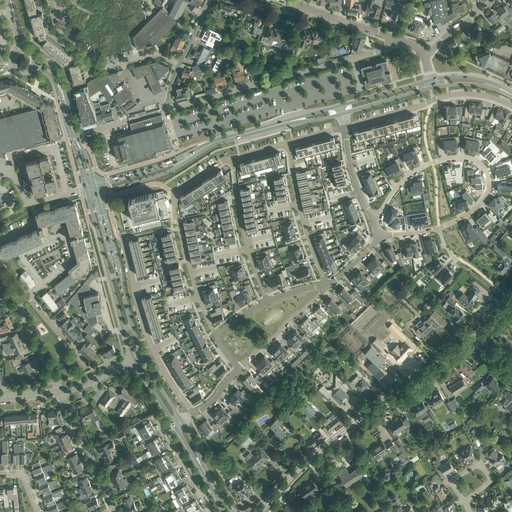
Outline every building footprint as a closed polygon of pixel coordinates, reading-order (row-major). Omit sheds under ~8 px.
[(79,67),(82,66),(80,58),(71,52),(69,54),(45,35),(40,17),(43,17),(42,13),(36,14),(32,0),(23,0),(24,2),(26,2),(26,4),(25,4),(26,8),(27,8),(28,10),(26,10),(27,14),(29,14),(30,16),(31,16),(32,18),(30,19),(32,26),(34,25),(34,28),(33,28),(34,32),(35,31),(36,34),(38,33),(40,38),(36,39),(37,41),(42,45),(41,45),(49,51),(50,50),(52,52),(51,53),(54,55),(55,54),(57,55),(56,57),(59,59),(60,58),(62,59),(61,60),(64,63),(65,62),(67,63),(66,64),(66,65),(67,63),(69,64),(69,66),(68,66),(70,66),(70,68),(69,69),(71,76),(72,75),(73,77),(71,78),(72,82),(74,81),(74,84),(73,84),(86,81),(85,77),(82,78),(79,67)] [(188,2),(183,0),(176,0),(170,12),(165,7),(164,6),(156,14),(170,28),(179,20),(187,4),(188,2)] [(168,0),(165,7),(170,12),(176,0),(168,0)] [(190,0),(190,1),(188,0),(188,2),(187,4),(190,6),(189,7),(196,12),(201,6),(199,4),(202,0),(190,0)] [(348,0),(348,9),(347,13),(357,14),(357,13),(357,9),(357,8),(357,7),(352,6),(353,0),(348,0)] [(374,0),(369,0),(368,3),(365,12),(370,13),(369,15),(377,18),(381,8),(373,5),(374,0)] [(443,0),(434,0),(430,1),(432,8),(435,23),(440,22),(442,24),(450,18),(448,15),(446,12),(443,0)] [(451,0),(452,3),(451,3),(453,11),(448,15),(450,18),(457,14),(457,12),(464,11),(463,4),(461,4),(460,1),(459,2),(458,0),(451,0)] [(396,3),(392,1),(392,3),(387,1),(385,7),(391,9),(390,12),(391,12),(390,15),(392,16),(391,18),(398,20),(398,18),(401,19),(403,14),(400,13),(401,9),(395,7),(396,3)] [(215,9),(214,13),(213,12),(213,15),(217,16),(218,17),(219,16),(221,17),(222,13),(227,15),(228,14),(230,15),(231,11),(234,12),(234,13),(238,14),(239,12),(241,7),(237,5),(236,7),(230,5),(229,5),(229,6),(225,5),(225,4),(221,2),(218,10),(215,9)] [(116,10),(117,13),(120,11),(116,3),(108,8),(110,13),(116,10)] [(263,14),(264,9),(254,5),(254,6),(253,5),(251,10),(253,11),(251,15),(257,17),(254,24),(256,24),(253,32),(256,33),(258,27),(258,25),(263,14)] [(433,15),(431,5),(424,7),(426,16),(433,15)] [(501,7),(497,10),(498,11),(500,14),(501,13),(503,16),(508,22),(510,20),(511,18),(511,10),(511,9),(510,8),(509,7),(507,9),(504,6),(501,8),(501,7)] [(488,17),(488,18),(490,20),(493,24),(495,22),(497,25),(495,27),(492,29),(496,34),(499,32),(498,30),(504,26),(496,15),(496,16),(494,12),(488,17)] [(160,38),(170,28),(156,14),(134,37),(135,44),(137,49),(157,43),(160,44),(163,41),(160,38)] [(95,46),(118,23),(112,17),(89,41),(95,46)] [(421,27),(423,28),(424,24),(425,25),(427,20),(419,18),(418,23),(412,21),(411,21),(410,23),(412,24),(410,29),(411,30),(411,31),(415,32),(415,31),(420,32),(421,27)] [(478,24),(473,28),(475,31),(476,30),(479,34),(482,31),(480,28),(480,27),(478,24)] [(271,45),(274,39),(281,42),(283,36),(285,31),(275,28),(269,26),(267,31),(265,36),(262,34),(260,41),(271,45)] [(206,41),(205,44),(208,45),(212,47),(213,48),(215,44),(210,41),(212,36),(215,38),(220,41),(223,34),(218,32),(218,33),(206,28),(204,31),(206,32),(205,34),(204,34),(202,39),(206,41)] [(299,46),(306,49),(307,45),(313,47),(313,44),(318,46),(320,39),(322,35),(311,31),(310,33),(304,30),(302,35),(301,39),(299,46)] [(452,50),(463,42),(464,44),(469,41),(463,32),(447,43),(452,50)] [(354,45),(352,51),(355,52),(356,49),(361,51),(365,38),(357,35),(356,37),(356,39),(354,45)] [(179,36),(177,38),(176,38),(172,45),(174,46),(172,49),(171,48),(171,50),(173,51),(173,50),(178,52),(180,48),(185,39),(179,36)] [(292,46),(283,42),(281,48),(290,52),(292,46)] [(201,53),(196,51),(193,56),(199,58),(197,62),(195,67),(202,69),(206,60),(207,60),(212,51),(204,47),(201,53)] [(489,50),(480,53),(475,55),(478,64),(483,63),(483,65),(487,64),(487,65),(504,73),(505,71),(506,71),(510,64),(508,63),(509,61),(493,53),(492,54),(491,54),(489,50)] [(236,68),(232,69),(233,72),(234,76),(235,81),(244,79),(244,78),(245,78),(244,76),(243,74),(242,70),(243,70),(241,60),(235,62),(236,68)] [(364,79),(367,87),(377,84),(375,79),(380,78),(381,83),(392,80),(390,72),(387,73),(385,68),(388,68),(386,60),(376,63),(377,67),(376,68),(376,67),(373,68),(373,69),(371,64),(361,67),(363,75),(366,74),(367,78),(364,79)] [(156,61),(151,62),(159,79),(163,89),(170,71),(168,69),(169,67),(156,61)] [(135,74),(137,78),(146,75),(154,93),(163,89),(159,79),(151,62),(132,68),(135,74)] [(188,71),(184,70),(181,79),(186,80),(186,81),(187,78),(193,80),(195,74),(201,76),(203,69),(202,69),(195,67),(193,66),(192,71),(188,70),(188,71)] [(118,72),(118,71),(94,78),(101,89),(107,99),(114,95),(118,101),(120,104),(135,94),(132,91),(127,85),(124,82),(123,83),(121,80),(122,79),(118,72)] [(229,83),(228,78),(227,75),(215,78),(217,86),(229,83)] [(101,89),(94,78),(79,88),(74,91),(80,110),(83,121),(84,123),(84,125),(85,125),(90,124),(91,126),(92,125),(97,124),(99,123),(98,118),(95,109),(89,96),(91,96),(101,89)] [(0,152),(63,136),(57,113),(55,114),(52,104),(27,89),(26,90),(21,87),(22,86),(15,82),(14,82),(14,81),(13,81),(12,81),(11,81),(11,80),(10,80),(9,80),(8,80),(7,80),(6,80),(5,80),(4,80),(3,80),(2,80),(0,81),(0,94),(7,92),(33,107),(33,109),(0,117),(0,152)] [(178,95),(176,95),(177,99),(191,95),(188,86),(185,87),(184,87),(176,89),(178,95)] [(465,106),(464,117),(469,118),(469,113),(475,114),(476,103),(470,102),(469,107),(466,106),(465,106)] [(101,106),(102,110),(105,122),(114,119),(113,117),(114,116),(112,110),(111,110),(109,103),(101,106)] [(476,103),(475,114),(480,115),(480,119),(484,119),(486,108),(484,108),(482,108),(482,104),(476,103)] [(444,114),(441,114),(441,120),(444,120),(444,118),(450,118),(450,105),(443,106),(444,114)] [(456,105),(450,105),(450,118),(450,119),(460,119),(459,113),(456,113),(456,105)] [(493,110),(488,120),(492,122),(494,117),(499,120),(504,111),(498,108),(496,112),(493,110)] [(105,122),(102,110),(96,111),(97,115),(97,116),(100,123),(105,122)] [(499,120),(499,121),(504,123),(502,127),(506,129),(511,119),(509,118),(507,118),(509,114),(504,111),(499,120)] [(132,129),(163,121),(162,115),(130,123),(132,129)] [(414,115),(409,116),(412,128),(421,125),(419,120),(416,121),(414,115)] [(409,116),(403,118),(406,129),(412,128),(409,116)] [(403,118),(398,119),(401,130),(406,128),(406,129),(403,118)] [(398,119),(393,121),(395,131),(401,130),(398,119)] [(115,144),(114,144),(117,155),(117,156),(116,156),(116,157),(116,158),(117,158),(117,159),(118,159),(120,158),(121,159),(121,160),(121,159),(125,161),(126,161),(127,162),(154,155),(155,155),(155,156),(156,156),(157,155),(157,154),(157,153),(159,152),(160,152),(165,151),(170,149),(172,149),(167,134),(168,134),(167,129),(166,129),(164,121),(163,121),(132,129),(114,134),(115,138),(113,138),(115,144)] [(393,121),(387,122),(390,133),(395,131),(393,121)] [(387,122),(382,123),(385,134),(390,133),(387,122)] [(382,123),(377,125),(380,135),(385,134),(382,123)] [(377,125),(372,126),(375,137),(380,135),(377,125)] [(372,126),(366,128),(369,140),(370,139),(369,138),(375,137),(372,126)] [(366,128),(361,129),(364,141),(369,140),(366,128)] [(357,137),(354,138),(355,143),(364,141),(361,129),(355,131),(357,137)] [(464,135),(463,141),(466,142),(464,150),(470,151),(473,137),(464,135)] [(459,136),(450,137),(451,151),(457,150),(456,142),(460,142),(459,136)] [(334,137),(328,139),(331,150),(340,148),(338,142),(335,143),(334,137)] [(450,137),(440,138),(441,144),(444,143),(445,151),(451,151),(450,137)] [(473,137),(470,151),(477,152),(478,145),(481,145),(483,139),(473,137)] [(328,139),(322,140),(326,152),(331,150),(328,139)] [(322,140),(317,141),(320,153),(326,152),(322,140)] [(317,141),(312,143),(315,155),(320,153),(317,141)] [(502,142),(499,145),(502,147),(509,152),(511,148),(507,146),(504,144),(504,143),(502,142)] [(312,143),(307,144),(310,156),(315,155),(312,143)] [(491,150),(485,156),(493,164),(500,156),(492,149),(495,147),(491,143),(487,147),(491,150)] [(307,144),(302,146),(305,157),(310,156),(307,144)] [(297,153),(294,154),(296,160),(305,157),(302,146),(296,147),(297,153)] [(417,146),(409,149),(413,162),(419,160),(416,152),(419,151),(417,146)] [(409,149),(400,152),(402,157),(405,156),(407,164),(413,162),(409,149)] [(274,154),(277,165),(286,163),(284,157),(281,158),(280,152),(273,153),(273,154),(274,154)] [(268,155),(271,167),(277,165),(274,154),(273,154),(268,155)] [(263,157),(266,168),(271,167),(268,155),(263,157)] [(56,189),(55,186),(47,156),(25,162),(33,195),(56,189)] [(263,157),(257,158),(260,170),(266,168),(263,157)] [(398,157),(390,162),(397,174),(402,171),(398,164),(401,162),(398,157)] [(260,170),(257,158),(252,160),(255,171),(260,170)] [(501,167),(495,169),(497,176),(499,176),(500,178),(507,176),(506,174),(511,172),(510,167),(511,165),(511,160),(511,158),(500,163),(501,167)] [(249,173),(255,171),(252,160),(246,161),(249,173)] [(246,161),(240,163),(242,169),(239,170),(240,175),(249,173),(246,161)] [(341,162),(329,165),(331,171),(333,170),(343,168),(341,162)] [(390,162),(382,167),(385,172),(387,170),(391,177),(397,174),(390,162)] [(445,170),(442,170),(443,173),(442,173),(445,184),(448,183),(447,179),(454,177),(456,184),(461,183),(462,178),(460,178),(458,172),(456,172),(455,168),(451,168),(450,166),(445,168),(445,170)] [(343,168),(333,170),(335,175),(335,176),(344,173),(343,168)] [(221,169),(216,173),(222,183),(230,178),(227,173),(224,174),(221,169)] [(297,179),(307,177),(307,174),(311,173),(311,171),(310,169),(296,172),(297,179)] [(367,174),(362,176),(364,182),(373,178),(373,177),(372,176),(371,173),(373,172),(371,169),(366,171),(367,174)] [(473,169),(466,170),(466,182),(473,182),(473,187),(480,187),(480,176),(473,176),(473,169)] [(216,173),(211,176),(216,184),(221,181),(222,183),(216,173),(215,173),(216,173)] [(334,176),(333,176),(334,182),(346,179),(344,173),(335,176),(335,175),(334,176)] [(414,184),(411,185),(412,192),(417,191),(417,187),(427,185),(426,178),(425,173),(421,174),(421,176),(416,177),(417,180),(414,181),(414,184)] [(211,176),(206,180),(211,188),(212,187),(216,184),(211,176)] [(274,184),(275,184),(275,183),(284,181),(283,176),(272,178),(274,184)] [(373,178),(364,182),(366,186),(377,182),(375,176),(373,177),(373,178)] [(299,186),(313,183),(313,181),(312,179),(308,180),(307,177),(297,179),(299,186)] [(346,179),(334,182),(336,188),(347,184),(346,179)] [(206,180),(201,183),(206,191),(211,188),(206,180)] [(508,185),(497,186),(498,192),(511,195),(511,188),(511,187),(511,180),(507,182),(508,185)] [(377,182),(366,186),(368,191),(379,187),(377,182)] [(201,183),(196,186),(202,195),(201,194),(206,191),(201,183)] [(314,185),(313,183),(299,186),(300,193),(310,191),(309,187),(314,186),(314,185)] [(240,189),(241,195),(251,193),(253,193),(251,184),(245,185),(246,188),(240,189)] [(196,186),(191,189),(197,200),(197,199),(197,198),(202,195),(196,186)] [(379,187),(368,191),(370,196),(376,194),(377,197),(382,195),(379,187)] [(186,192),(185,192),(192,203),(197,200),(191,189),(186,193),(186,192)] [(163,190),(129,199),(135,223),(169,214),(167,209),(164,194),(163,190)] [(457,200),(453,202),(454,206),(453,207),(453,208),(455,212),(460,211),(460,208),(462,208),(468,205),(467,201),(472,197),(466,190),(462,194),(464,199),(457,201),(457,200)] [(300,193),(301,199),(316,197),(315,194),(315,193),(311,194),(310,191),(300,193)] [(185,192),(180,196),(183,201),(181,203),(184,208),(192,203),(185,192)] [(316,197),(301,199),(303,206),(313,204),(312,201),(317,200),(316,199),(316,197)] [(490,207),(498,214),(502,209),(504,210),(508,206),(504,203),(505,203),(500,198),(497,201),(495,199),(492,202),(488,206),(490,207)] [(352,199),(341,204),(343,209),(354,205),(352,199)] [(219,209),(229,207),(228,200),(213,203),(214,207),(219,206),(219,209)] [(27,234),(17,238),(18,240),(13,242),(12,241),(2,246),(2,247),(0,247),(0,248),(4,258),(9,256),(9,254),(42,239),(39,234),(45,232),(43,226),(43,223),(68,216),(73,236),(71,237),(72,241),(74,241),(79,262),(69,270),(71,273),(71,272),(75,278),(78,276),(78,277),(90,268),(89,267),(90,263),(91,263),(87,249),(86,249),(85,244),(86,244),(84,238),(79,239),(78,235),(83,234),(82,228),(81,229),(79,223),(81,223),(76,207),(76,208),(71,205),(71,204),(55,208),(56,210),(50,211),(50,210),(38,213),(39,214),(36,215),(39,224),(40,227),(40,228),(32,232),(33,233),(28,235),(27,234)] [(313,204),(303,206),(304,213),(319,210),(318,207),(318,206),(314,207),(313,204)] [(354,205),(343,209),(345,215),(356,210),(354,205)] [(220,213),(215,214),(216,215),(216,217),(231,214),(229,207),(219,209),(220,213)] [(391,207),(386,219),(390,221),(389,223),(397,226),(398,223),(406,223),(405,216),(400,216),(395,214),(397,209),(391,207)] [(356,210),(345,215),(347,220),(359,215),(356,210)] [(413,213),(405,215),(406,223),(412,222),(412,225),(427,222),(426,216),(427,216),(426,211),(420,212),(420,215),(413,216),(413,213)] [(482,214),(476,219),(482,226),(483,227),(484,229),(488,226),(486,224),(492,220),(494,222),(497,220),(490,212),(487,214),(485,212),(482,214)] [(231,214),(216,217),(217,221),(221,220),(222,223),(232,221),(231,214)] [(359,215),(347,220),(350,226),(361,221),(359,215)] [(192,221),(183,222),(185,229),(195,227),(194,224),(199,223),(197,216),(192,218),(192,221)] [(246,227),(258,224),(257,219),(255,219),(245,221),(246,227)] [(282,230),(293,227),(292,221),(286,222),(285,219),(279,221),(282,230)] [(223,226),(218,227),(219,229),(219,231),(233,228),(232,221),(222,223),(223,226)] [(463,229),(462,229),(469,242),(470,241),(473,240),(472,236),(476,234),(471,223),(469,224),(469,223),(462,226),(463,229)] [(259,230),(258,224),(246,227),(248,232),(259,230)] [(195,227),(185,229),(186,236),(201,233),(200,231),(200,230),(196,231),(195,227)] [(284,235),(295,232),(293,227),(282,230),(283,230),(284,235)] [(233,228),(219,231),(219,233),(220,234),(224,233),(225,236),(235,234),(234,231),(233,228)] [(359,228),(352,235),(361,243),(365,239),(361,235),(363,233),(359,228)] [(485,238),(487,237),(481,230),(477,233),(482,239),(484,237),(485,238)] [(164,231),(158,232),(159,236),(161,235),(163,240),(172,238),(171,232),(165,234),(164,231)] [(297,238),(295,232),(284,235),(286,240),(285,241),(286,244),(291,242),(291,240),(297,238)] [(314,239),(316,244),(325,241),(327,240),(324,232),(318,234),(319,237),(314,239)] [(201,233),(186,236),(188,243),(198,241),(197,238),(201,237),(201,235),(201,233)] [(225,240),(222,240),(222,244),(226,243),(236,241),(235,234),(225,236),(225,240)] [(352,235),(348,239),(357,247),(361,243),(352,235)] [(431,238),(423,241),(426,253),(434,250),(433,246),(435,245),(434,241),(432,241),(431,238)] [(348,239),(342,245),(346,249),(348,247),(352,251),(357,247),(348,239)] [(198,241),(188,243),(189,250),(203,247),(203,245),(203,243),(198,244),(198,241)] [(325,241),(316,244),(318,249),(327,246),(325,241)] [(416,242),(410,244),(413,257),(422,256),(421,250),(418,250),(416,242)] [(405,253),(402,253),(403,259),(413,257),(410,244),(404,245),(405,253)] [(491,247),(490,248),(500,257),(500,256),(503,259),(503,258),(504,259),(507,255),(502,251),(494,244),(491,247)] [(290,257),(302,252),(301,251),(300,247),(296,248),(295,246),(287,248),(290,257)] [(329,251),(327,246),(318,249),(320,255),(329,251)] [(391,246),(385,249),(391,262),(400,258),(398,252),(395,254),(391,246)] [(203,247),(189,250),(190,256),(200,254),(200,251),(204,250),(204,249),(203,247)] [(269,259),(267,253),(269,253),(268,249),(262,251),(263,254),(256,257),(258,263),(269,259)] [(322,260),(331,256),(329,251),(320,255),(322,260)] [(304,258),(302,252),(290,257),(293,265),(301,262),(300,259),(304,258)] [(168,261),(166,262),(166,265),(172,263),(172,261),(177,259),(176,254),(167,256),(168,261)] [(201,258),(200,254),(190,256),(192,263),(206,260),(205,257),(201,258)] [(332,261),(331,256),(322,260),(323,265),(333,261),(332,261)] [(500,256),(498,259),(500,262),(495,269),(498,272),(502,275),(505,271),(508,268),(510,270),(511,267),(511,266),(511,265),(504,259),(503,258),(503,259),(500,256)] [(376,257),(371,261),(381,271),(387,265),(383,260),(381,262),(376,257)] [(271,258),(269,259),(258,263),(260,269),(268,266),(269,269),(274,267),(271,258)] [(333,261),(323,265),(326,270),(331,268),(332,271),(338,268),(335,260),(332,261),(333,261)] [(431,264),(427,268),(433,275),(444,265),(439,260),(433,266),(431,264)] [(371,261),(366,265),(372,271),(370,273),(374,277),(381,271),(371,261)] [(169,268),(171,273),(180,271),(179,265),(173,267),(172,263),(166,265),(167,268),(169,268)] [(233,264),(227,266),(228,270),(229,269),(231,275),(232,275),(244,271),(242,265),(234,267),(233,264)] [(296,272),(298,279),(310,274),(310,273),(311,272),(309,269),(308,269),(308,268),(299,271),(298,268),(292,270),(294,273),(296,272)] [(27,288),(29,286),(30,287),(35,283),(25,271),(20,275),(21,276),(19,278),(27,288)] [(180,271),(171,273),(172,279),(182,277),(180,271)] [(234,280),(232,281),(233,284),(239,282),(238,279),(246,277),(244,271),(232,275),(233,279),(234,280)] [(360,271),(356,275),(364,285),(364,284),(369,281),(372,279),(368,275),(366,277),(360,271)] [(441,274),(437,278),(444,285),(453,275),(449,271),(443,276),(441,274)] [(71,272),(71,273),(67,276),(72,283),(77,279),(75,278),(71,272)] [(274,275),(278,287),(284,285),(282,281),(285,280),(282,272),(274,275)] [(278,287),(274,275),(266,278),(269,286),(272,285),(273,289),(278,287)] [(356,275),(351,280),(356,285),(354,288),(358,292),(365,285),(364,284),(364,285),(356,275)] [(72,283),(67,276),(62,279),(68,286),(72,283)] [(183,283),(182,277),(172,279),(174,285),(183,283)] [(68,286),(62,279),(58,283),(64,290),(68,286)] [(93,291),(94,291),(93,291),(91,292),(89,285),(85,281),(82,285),(69,301),(89,323),(89,324),(92,327),(98,321),(96,314),(98,314),(99,314),(100,312),(100,311),(103,311),(101,304),(102,304),(101,298),(100,298),(101,299),(100,299),(98,292),(96,293),(96,292),(95,292),(93,291)] [(64,290),(58,283),(54,286),(60,293),(64,290)] [(183,283),(174,285),(175,291),(173,291),(174,295),(180,293),(179,290),(185,289),(183,283)] [(210,289),(202,291),(204,297),(215,294),(215,293),(214,288),(217,287),(215,284),(209,286),(210,289)] [(242,293),(245,302),(251,300),(250,297),(254,295),(249,284),(244,285),(246,291),(242,293)] [(458,299),(462,302),(469,308),(474,302),(472,300),(474,298),(475,299),(480,290),(476,287),(473,286),(471,289),(472,290),(471,292),(468,296),(464,292),(458,299)] [(340,291),(338,292),(349,303),(356,296),(352,292),(350,294),(343,287),(342,288),(339,290),(340,291)] [(235,289),(229,291),(234,303),(238,301),(239,304),(245,302),(242,293),(241,290),(236,292),(235,289)] [(50,290),(47,292),(41,297),(46,303),(47,302),(52,299),(48,294),(51,292),(50,290)] [(215,294),(204,297),(206,303),(214,301),(215,304),(216,303),(216,306),(221,305),(222,304),(221,302),(220,298),(219,298),(218,293),(215,293),(215,294)] [(446,300),(442,305),(449,311),(454,316),(453,316),(460,322),(460,321),(462,322),(467,316),(466,314),(467,314),(460,308),(459,309),(454,304),(456,301),(451,297),(450,296),(446,300)] [(52,299),(47,302),(46,303),(52,310),(57,305),(60,304),(60,303),(63,306),(64,306),(66,303),(62,298),(56,303),(52,299)] [(286,308),(291,313),(302,303),(297,298),(286,308)] [(423,306),(427,310),(435,302),(431,298),(423,306)] [(338,305),(331,299),(326,303),(337,314),(344,308),(340,303),(338,305)] [(63,306),(56,315),(60,320),(66,314),(64,311),(66,309),(65,308),(64,306),(63,306)] [(216,311),(210,314),(214,323),(224,319),(223,316),(225,316),(221,306),(215,308),(216,311)] [(317,318),(315,320),(319,325),(322,322),(320,321),(328,314),(320,306),(313,313),(317,318)] [(273,310),(269,314),(276,322),(280,318),(273,310)] [(416,330),(426,340),(429,344),(433,340),(428,334),(434,328),(438,332),(439,332),(440,332),(440,331),(441,331),(439,330),(442,327),(443,328),(448,323),(444,319),(444,320),(434,311),(424,321),(424,322),(416,330)] [(185,313),(180,316),(184,325),(185,324),(195,319),(192,314),(187,316),(185,313)] [(3,324),(0,324),(0,326),(1,330),(0,329),(0,333),(6,332),(7,332),(6,329),(12,326),(8,316),(1,319),(3,324)] [(315,320),(314,319),(312,321),(308,317),(301,324),(308,332),(310,330),(312,332),(319,325),(315,320)] [(73,340),(76,338),(78,336),(78,335),(78,334),(78,333),(78,332),(78,331),(77,330),(74,327),(75,326),(75,325),(71,320),(69,318),(65,321),(63,322),(59,326),(65,333),(72,341),(73,340)] [(195,319),(185,324),(188,330),(197,325),(195,319)] [(348,329),(352,334),(360,327),(355,322),(348,329)] [(92,327),(89,324),(83,330),(87,333),(92,327)] [(406,337),(392,324),(390,326),(391,328),(390,329),(398,336),(399,335),(403,339),(406,337)] [(197,325),(188,330),(191,335),(192,335),(191,334),(200,330),(197,325)] [(194,340),(203,335),(200,330),(191,334),(192,335),(194,340)] [(296,330),(291,335),(301,345),(308,338),(302,332),(300,334),(296,330)] [(96,354),(89,347),(92,344),(92,345),(96,340),(91,335),(88,333),(87,334),(84,338),(88,341),(85,344),(79,350),(90,360),(96,354)] [(12,352),(14,351),(16,354),(23,350),(16,334),(8,338),(10,342),(8,343),(3,343),(4,351),(6,351),(7,354),(12,352)] [(203,335),(194,340),(197,345),(206,341),(203,335)] [(301,345),(291,335),(287,339),(292,345),(290,347),(294,351),(301,345)] [(345,339),(340,343),(353,356),(358,352),(345,339)] [(378,340),(373,344),(380,352),(385,347),(378,340)] [(206,341),(197,345),(200,350),(208,346),(206,341)] [(276,348),(286,358),(292,352),(288,347),(286,349),(281,343),(276,348)] [(399,349),(394,354),(401,361),(408,355),(409,356),(413,352),(412,351),(412,350),(405,343),(401,347),(401,346),(398,349),(399,349)] [(116,352),(112,345),(111,346),(101,352),(104,357),(106,358),(116,352)] [(202,356),(211,351),(208,346),(200,350),(202,356)] [(279,364),(286,358),(276,348),(271,352),(277,358),(275,360),(279,364)] [(372,350),(368,354),(372,358),(374,360),(376,362),(373,365),(373,364),(369,368),(379,379),(385,373),(379,367),(381,365),(382,365),(384,363),(376,354),(377,353),(373,349),(372,349),(372,350)] [(306,350),(299,356),(302,359),(303,359),(309,353),(306,350)] [(171,357),(166,360),(169,365),(178,360),(176,355),(177,354),(175,351),(169,355),(171,357)] [(211,351),(202,356),(205,361),(203,362),(204,365),(210,362),(209,360),(214,357),(211,351)] [(265,356),(260,360),(269,370),(276,364),(272,360),(270,362),(265,356)] [(196,367),(203,365),(200,358),(193,360),(196,367)] [(178,360),(169,365),(172,370),(180,365),(181,364),(178,360)] [(269,370),(260,360),(255,364),(261,370),(259,372),(263,377),(269,370)] [(29,362),(24,365),(23,365),(24,367),(19,369),(21,373),(25,371),(26,373),(32,370),(29,362)] [(214,363),(209,369),(216,376),(217,375),(220,377),(228,370),(221,362),(217,366),(214,363)] [(464,378),(466,375),(469,378),(471,375),(474,371),(461,362),(456,368),(459,370),(462,372),(460,374),(463,376),(462,377),(464,378)] [(291,364),(284,371),(286,374),(294,367),(291,364)] [(359,374),(361,377),(365,372),(362,369),(359,366),(357,364),(354,366),(356,369),(355,370),(355,371),(359,374)] [(180,365),(172,370),(175,374),(183,369),(180,365)] [(333,367),(331,369),(337,374),(337,375),(340,372),(335,367),(333,367)] [(183,369),(175,374),(177,379),(186,374),(183,369)] [(200,372),(197,374),(202,382),(204,380),(206,379),(200,372)] [(186,374),(177,379),(180,384),(188,379),(188,378),(186,374)] [(251,374),(243,381),(250,387),(251,389),(258,382),(259,384),(262,381),(257,375),(254,378),(251,374)] [(188,379),(180,384),(183,388),(188,386),(190,388),(195,385),(190,377),(188,378),(188,379)] [(356,386),(358,389),(358,390),(365,390),(365,388),(369,384),(367,383),(362,377),(359,381),(358,382),(356,382),(356,386)] [(336,400),(340,404),(341,404),(344,401),(344,400),(343,399),(345,396),(348,399),(349,397),(349,396),(347,394),(347,395),(345,393),(347,391),(347,390),(347,389),(349,387),(344,382),(340,378),(337,381),(339,383),(337,389),(333,393),(332,393),(331,392),(329,394),(331,396),(336,400)] [(489,387),(491,390),(490,390),(494,394),(497,390),(501,387),(496,382),(496,381),(493,378),(485,385),(488,388),(489,387)] [(467,386),(465,383),(462,379),(449,387),(454,395),(467,386)] [(473,389),(476,392),(483,385),(481,382),(473,389)] [(194,391),(189,395),(195,404),(204,398),(198,390),(200,388),(198,385),(192,389),(194,391)] [(319,389),(325,396),(329,392),(327,389),(323,385),(319,389)] [(135,406),(139,401),(123,389),(119,394),(125,399),(118,409),(121,411),(120,413),(123,416),(132,404),(135,406)] [(238,390),(233,394),(240,401),(244,397),(248,402),(252,398),(251,397),(248,394),(244,389),(240,392),(238,390)] [(104,399),(103,398),(100,402),(107,407),(116,395),(109,390),(107,392),(106,394),(107,395),(104,399)] [(511,405),(511,392),(511,393),(509,390),(506,390),(504,392),(504,393),(504,395),(503,395),(505,397),(505,400),(503,402),(498,402),(498,405),(503,405),(505,407),(505,410),(508,410),(508,407),(510,405),(511,405)] [(431,394),(427,397),(428,398),(430,402),(433,407),(444,400),(439,391),(432,396),(431,394)] [(231,401),(228,404),(233,409),(235,411),(236,413),(240,409),(236,404),(240,401),(233,394),(229,398),(231,401)] [(456,411),(460,407),(454,398),(450,401),(455,409),(456,411)] [(413,409),(414,411),(415,411),(413,412),(415,415),(423,410),(423,411),(427,409),(422,401),(419,404),(419,405),(413,409)] [(450,401),(446,403),(451,412),(455,409),(450,401)] [(306,402),(301,408),(310,417),(316,411),(306,402)] [(92,406),(80,411),(80,412),(84,420),(93,416),(95,420),(101,417),(97,409),(94,410),(92,406)] [(221,407),(217,411),(226,421),(231,417),(231,418),(234,415),(229,411),(227,413),(221,407)] [(436,417),(431,409),(427,411),(432,420),(434,418),(437,424),(440,423),(436,417)] [(48,411),(48,416),(49,423),(47,425),(50,426),(58,411),(55,411),(48,411)] [(63,420),(60,414),(58,411),(50,426),(52,428),(53,425),(59,422),(63,420)] [(217,411),(212,415),(218,421),(216,423),(220,428),(223,426),(222,425),(226,421),(217,411)] [(338,415),(336,412),(329,418),(332,421),(326,426),(327,427),(330,431),(342,420),(339,416),(338,415)] [(280,416),(270,426),(276,431),(271,437),(274,441),(278,444),(283,439),(280,436),(285,431),(279,425),(284,421),(280,416)] [(401,417),(396,421),(398,424),(401,430),(404,433),(407,431),(405,428),(408,426),(411,424),(409,422),(406,418),(403,420),(401,417)] [(310,419),(308,421),(309,422),(309,423),(311,425),(317,430),(320,427),(314,421),(314,422),(311,419),(310,419)] [(207,420),(199,426),(205,434),(208,433),(210,436),(216,432),(215,430),(218,428),(214,423),(211,425),(207,420)] [(150,421),(143,425),(141,423),(135,426),(140,434),(149,429),(148,427),(152,425),(150,421)] [(389,423),(388,424),(390,428),(390,429),(394,435),(401,430),(398,424),(396,421),(390,424),(389,423)] [(150,430),(149,429),(140,434),(144,442),(151,438),(149,436),(156,432),(154,428),(150,430)] [(119,440),(126,436),(123,430),(116,433),(119,440)] [(62,431),(54,435),(57,440),(58,439),(60,444),(70,440),(67,433),(62,435),(61,432),(63,431),(62,431)] [(317,432),(313,436),(314,437),(308,442),(312,447),(324,436),(320,431),(318,433),(317,432)] [(159,437),(152,441),(151,438),(144,442),(149,450),(159,444),(158,443),(161,441),(159,437)] [(8,440),(2,441),(3,453),(2,454),(0,454),(0,462),(2,463),(2,464),(9,463),(8,454),(8,444),(8,440)] [(60,444),(63,449),(61,450),(63,455),(67,453),(71,451),(69,452),(68,448),(73,446),(70,440),(60,444)] [(382,441),(379,444),(371,450),(376,457),(387,449),(388,450),(395,446),(391,440),(385,445),(382,441)] [(23,443),(23,441),(18,441),(19,444),(20,463),(26,462),(31,461),(32,457),(33,453),(29,453),(25,453),(24,452),(24,443),(23,443)] [(99,449),(101,454),(103,453),(107,461),(117,457),(115,451),(113,452),(111,449),(114,447),(112,441),(100,447),(100,448),(99,449)] [(19,444),(14,444),(14,453),(13,454),(8,454),(9,463),(14,462),(14,463),(20,463),(19,444)] [(149,450),(146,452),(149,457),(151,456),(152,459),(159,455),(160,454),(158,452),(165,448),(163,444),(160,446),(159,444),(149,450)] [(460,452),(461,454),(461,455),(459,456),(463,463),(468,460),(468,459),(470,457),(471,458),(474,456),(471,452),(474,451),(471,446),(460,452)] [(250,452),(245,457),(249,461),(249,462),(256,469),(265,459),(268,456),(264,452),(260,448),(256,452),(253,455),(250,452)] [(492,462),(498,469),(496,466),(499,463),(500,464),(503,464),(503,462),(506,459),(503,455),(500,457),(494,449),(492,451),(490,449),(488,451),(484,454),(487,458),(491,458),(493,461),(492,462)] [(405,451),(398,455),(402,462),(399,463),(401,466),(410,460),(408,457),(405,451)] [(64,456),(59,457),(61,461),(67,458),(71,466),(81,461),(80,459),(79,459),(77,454),(72,456),(71,457),(69,454),(64,456)] [(154,461),(153,461),(157,467),(155,468),(166,461),(165,459),(168,457),(166,454),(161,457),(159,455),(152,459),(154,461)] [(135,455),(127,459),(130,465),(138,462),(135,455)] [(412,463),(420,459),(418,455),(410,459),(412,463)] [(441,467),(445,474),(454,469),(451,465),(448,460),(441,464),(439,461),(436,462),(437,464),(439,468),(441,467)] [(36,463),(31,465),(33,469),(32,470),(35,476),(56,467),(54,462),(51,464),(43,467),(41,466),(39,461),(36,463)] [(73,471),(70,472),(73,477),(81,473),(81,470),(83,469),(81,464),(82,463),(81,461),(71,466),(73,471)] [(167,463),(166,461),(155,468),(159,476),(166,472),(167,471),(166,468),(173,464),(171,461),(167,463)] [(37,481),(38,481),(40,486),(39,486),(48,483),(48,482),(46,478),(46,476),(55,473),(54,471),(57,470),(56,467),(35,476),(37,481)] [(349,473),(345,467),(338,473),(340,477),(347,486),(363,475),(361,471),(358,467),(349,473)] [(112,472),(114,478),(113,478),(118,489),(129,484),(125,477),(122,479),(121,475),(122,475),(119,469),(112,472)] [(167,471),(166,472),(159,476),(164,484),(166,483),(176,477),(174,475),(178,473),(176,470),(170,473),(168,470),(167,471)] [(77,477),(72,479),(74,483),(79,481),(81,487),(90,483),(89,481),(87,477),(84,478),(83,474),(77,477)] [(41,492),(42,492),(44,496),(43,496),(43,497),(52,493),(50,488),(51,487),(59,483),(58,481),(61,480),(60,477),(57,479),(48,482),(48,483),(39,486),(41,492)] [(166,483),(169,488),(171,490),(172,489),(178,486),(176,484),(182,480),(180,477),(177,479),(176,477),(166,483)] [(234,490),(237,495),(241,493),(240,492),(243,491),(244,492),(245,491),(248,496),(253,493),(250,487),(251,487),(243,480),(241,481),(240,481),(237,483),(233,485),(230,481),(226,484),(231,492),(234,490)] [(312,480),(307,484),(307,485),(300,490),(305,497),(306,497),(310,503),(314,500),(310,494),(318,489),(315,484),(312,480)] [(79,498),(80,499),(81,499),(85,497),(86,497),(92,494),(90,491),(93,490),(91,486),(90,483),(81,487),(78,488),(81,494),(79,495),(78,496),(78,498),(79,498)] [(432,483),(426,485),(429,491),(432,490),(433,493),(435,496),(437,501),(441,499),(442,500),(442,498),(446,497),(445,496),(446,494),(444,494),(441,489),(440,489),(439,486),(435,488),(432,483)] [(178,486),(172,489),(174,492),(177,497),(188,491),(190,490),(187,484),(181,488),(179,485),(178,486)] [(0,498),(2,498),(3,499),(4,507),(9,506),(8,498),(7,492),(4,493),(3,487),(0,486),(0,498)] [(10,487),(6,488),(7,492),(8,498),(11,497),(13,499),(14,507),(19,507),(17,492),(13,492),(13,486),(10,486),(10,487)] [(329,497),(333,494),(328,487),(324,489),(329,497)] [(46,502),(47,502),(48,506),(48,507),(56,503),(54,499),(55,497),(63,494),(62,491),(65,490),(64,488),(61,489),(52,493),(43,497),(46,502)] [(188,491),(177,497),(175,498),(180,506),(189,501),(187,498),(193,495),(190,490),(188,491)] [(96,498),(92,500),(90,496),(83,500),(85,505),(89,504),(91,509),(100,505),(96,498)] [(133,502),(130,497),(128,498),(123,500),(126,506),(125,506),(127,511),(134,511),(135,511),(137,510),(137,509),(138,508),(139,511),(143,509),(140,502),(136,504),(136,506),(134,502),(133,502)] [(478,503),(479,507),(478,507),(479,511),(483,511),(485,511),(486,511),(485,510),(495,507),(494,502),(493,503),(491,497),(486,498),(487,501),(485,502),(484,501),(478,503)] [(56,503),(48,507),(49,511),(59,511),(59,509),(59,508),(67,504),(67,502),(70,501),(69,498),(56,503)] [(511,499),(511,500),(503,501),(505,506),(508,508),(511,506),(511,499)] [(196,500),(190,504),(189,501),(180,506),(183,511),(187,511),(196,507),(195,506),(198,504),(196,500)] [(444,508),(445,511),(446,511),(456,511),(454,507),(455,506),(453,503),(444,508)]
